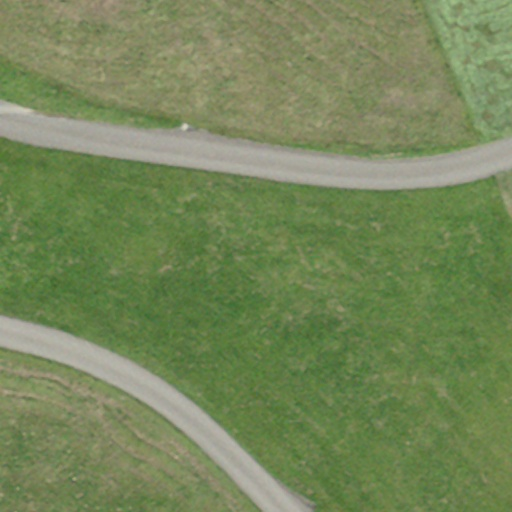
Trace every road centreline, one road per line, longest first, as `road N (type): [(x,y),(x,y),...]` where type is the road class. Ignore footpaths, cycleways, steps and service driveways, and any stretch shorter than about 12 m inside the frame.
road 1 (residential): [(511,152),(464,170),(391,178),(122,144),(0,118)]
road 2 (residential): [(0,335),(136,379),(202,429),(278,511)]
